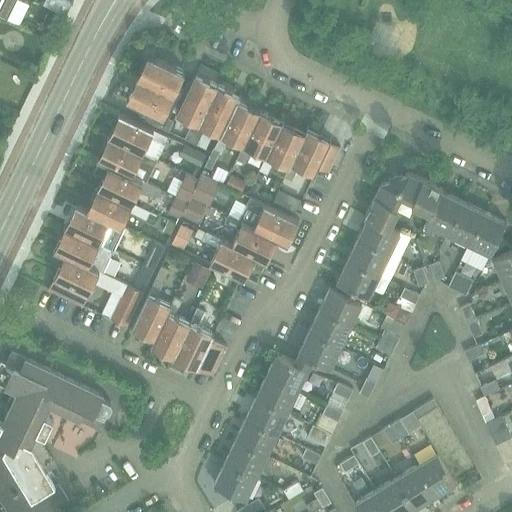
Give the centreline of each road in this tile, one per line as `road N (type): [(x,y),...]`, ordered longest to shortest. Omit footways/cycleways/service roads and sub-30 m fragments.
road 1 (residential): [(211,402),(251,332),(297,284),(386,114)]
road 2 (tertiary): [(0,239),(119,0)]
road 3 (residential): [(386,114),(279,60),(268,25),(281,0)]
road 4 (residential): [(167,384),(31,316)]
road 5 (residential): [(511,171),(386,114)]
road 6 (residential): [(167,384),(139,437),(158,478),(178,482)]
